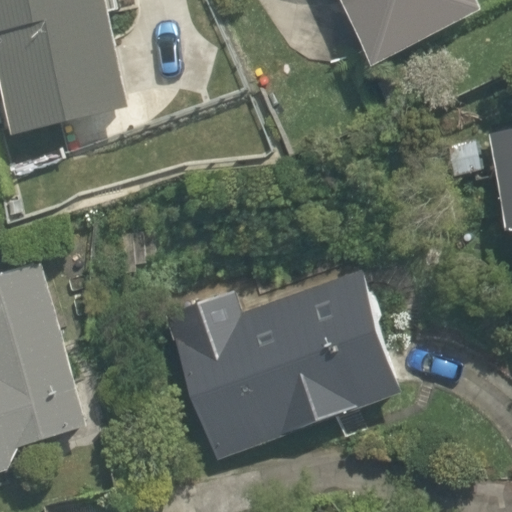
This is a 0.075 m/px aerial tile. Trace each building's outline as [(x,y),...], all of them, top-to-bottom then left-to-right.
[(0,0),(0,54),(14,117),(120,94),(99,0),(0,0)] [(340,0),(365,51),(468,0),(340,0)] [(511,115),(484,120),(502,226),(511,224),(511,115)] [(0,461),(109,429),(56,255),(0,270),(0,461)] [(246,303),(240,285),(157,314),(204,449),(397,381),(356,264),(246,303)] [(158,511),(153,495),(98,511),(158,511)]
